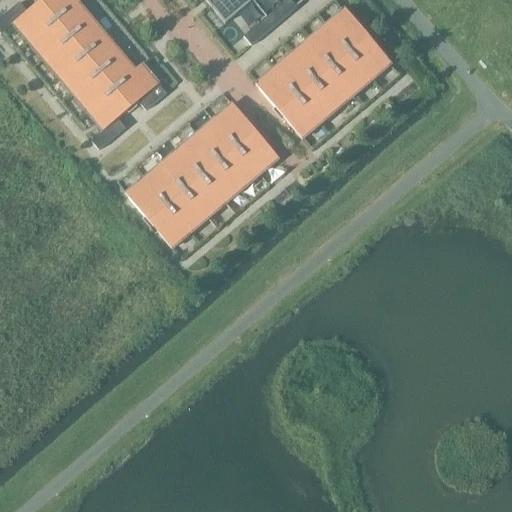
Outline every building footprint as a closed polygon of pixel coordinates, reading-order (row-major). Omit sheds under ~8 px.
[(0,35),(1,36),(13,25),(103,133),(91,143),(98,152),(125,130),(117,121),(138,103),(145,113),(166,95),(141,66),(134,72),(77,5),(83,0),(42,0),(27,13),(19,4),(0,20),(0,35)] [(254,0),(203,0),(225,25),(254,0)] [(289,0),(288,0),(243,38),(251,48),(297,9),(289,0)] [(345,10),(255,86),(301,141),(391,65),(345,10)] [(125,196),(171,251),(278,160),(232,105),(125,196)]
